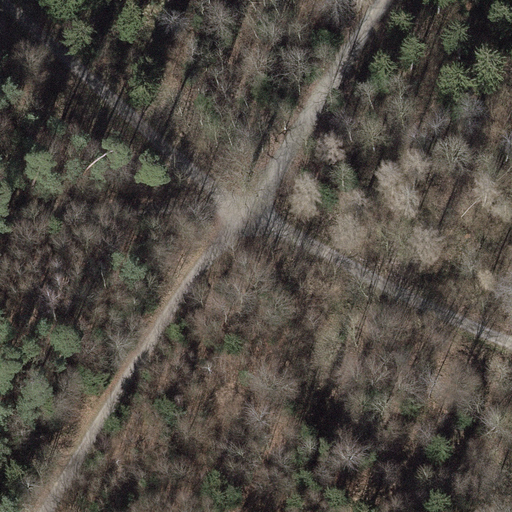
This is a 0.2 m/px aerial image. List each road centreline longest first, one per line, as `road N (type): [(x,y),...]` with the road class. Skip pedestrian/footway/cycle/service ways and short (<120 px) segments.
road 1 (track): [(245,214),(165,320),(47,511)]
road 2 (track): [(0,5),(245,214)]
road 3 (track): [(245,214),(511,344)]
road 4 (track): [(389,0),(245,214)]
road 5 (track): [(0,217),(204,208),(245,214)]
